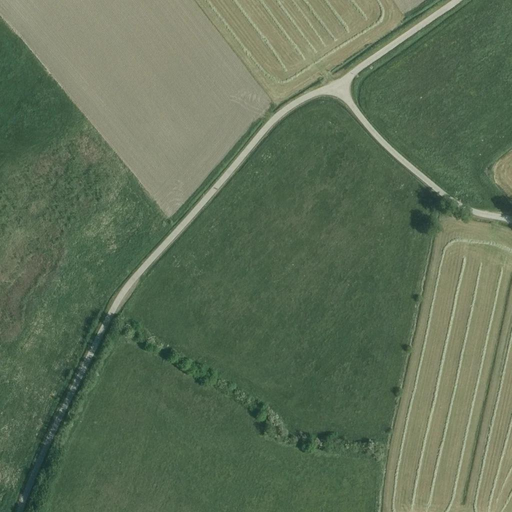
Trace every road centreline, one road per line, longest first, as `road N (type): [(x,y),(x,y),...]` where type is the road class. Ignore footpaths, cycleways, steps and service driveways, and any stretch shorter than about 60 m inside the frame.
road 1 (unclassified): [(18,511),(121,294),(280,112),(334,87)]
road 2 (unclassified): [(511,222),(442,196),(334,87)]
road 3 (unclassified): [(334,87),(460,0)]
